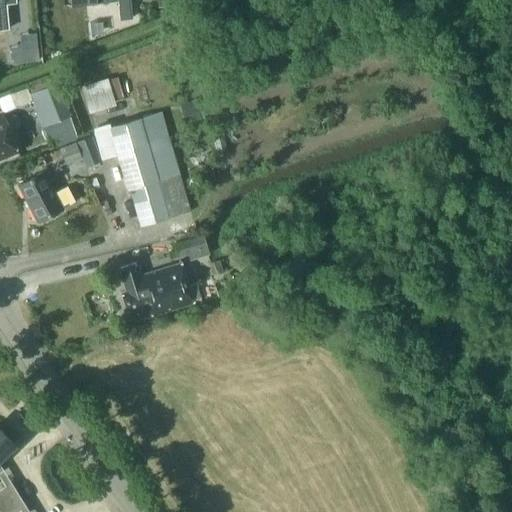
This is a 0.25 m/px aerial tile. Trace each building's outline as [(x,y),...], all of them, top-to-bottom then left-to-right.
[(16,0),(0,0),(0,29),(9,29),(7,4),(17,3),(16,0)] [(133,18),(130,0),(72,0),(73,5),(118,0),(119,0),(121,19),(133,18)] [(34,62),(32,44),(24,44),(20,50),(21,63),(34,62)] [(123,97),(117,78),(82,88),(89,112),(115,104),(114,100),(123,97)] [(78,138),(70,117),(58,83),(29,94),(42,127),(50,149),(78,138)] [(196,99),(180,104),(184,116),(199,111),(196,99)] [(0,159),(19,152),(11,131),(18,128),(20,126),(22,122),(21,118),(18,116),(13,115),(6,118),(3,111),(0,112),(0,159)] [(185,192),(167,134),(160,111),(147,115),(140,117),(112,126),(129,188),(131,188),(142,225),(168,218),(191,211),(185,192)] [(101,160),(92,137),(60,149),(65,163),(83,156),(87,166),(101,160)] [(38,221),(64,208),(75,202),(66,186),(55,192),(50,181),(55,178),(49,168),(19,184),(38,221)] [(202,236),(175,244),(179,256),(206,247),(202,236)] [(153,314),(195,300),(182,261),(141,275),(137,262),(120,268),(128,290),(122,292),(128,311),(150,304),(153,314)] [(0,471),(3,469),(0,464),(0,457),(15,443),(0,428),(0,471)] [(11,482),(0,489),(0,505),(19,494),(11,482)] [(0,511),(16,511),(26,506),(19,494),(0,505),(0,511)]
